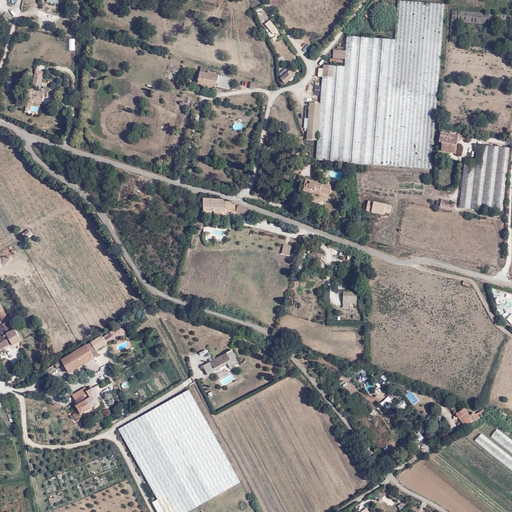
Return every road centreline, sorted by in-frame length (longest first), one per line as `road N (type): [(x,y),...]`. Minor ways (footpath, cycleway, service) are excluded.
road 1 (unclassified): [(445,511),(388,475),(266,332),(144,281),(84,193),(35,157),(30,135)]
road 2 (unclassified): [(511,284),(430,260),(399,262),(30,135)]
road 3 (track): [(408,263),(472,282),(497,325),(511,334)]
